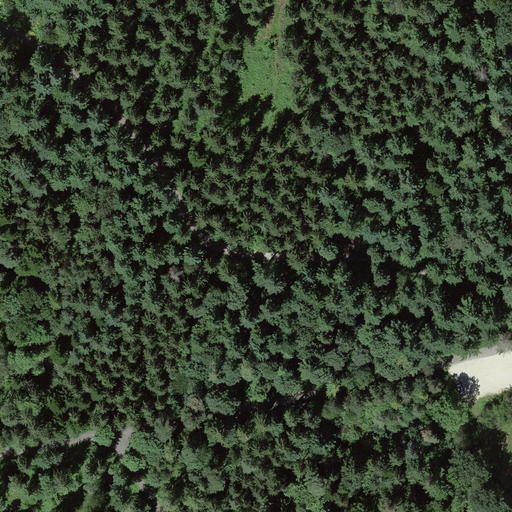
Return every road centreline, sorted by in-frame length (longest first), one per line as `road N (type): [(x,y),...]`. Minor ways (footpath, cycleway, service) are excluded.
road 1 (residential): [(110,430),(314,393),(511,343)]
road 2 (track): [(0,452),(110,430),(165,511)]
